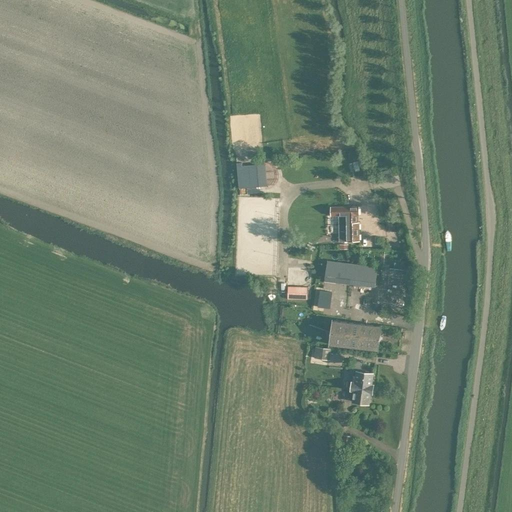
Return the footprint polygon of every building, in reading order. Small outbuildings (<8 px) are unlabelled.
[(254,162),(236,164),(239,186),(258,184),(257,162),(254,162)] [(340,239),(360,238),(359,219),(357,219),(357,212),(359,212),(359,203),(331,204),(331,212),(339,212),(340,239)] [(286,263),(286,278),(300,278),(300,262),(307,262),(307,252),(288,252),(288,263),(286,263)] [(327,258),(325,277),(350,281),(351,275),(353,261),(327,258)] [(378,264),(353,261),(351,275),(376,278),(378,264)] [(288,284),(287,296),(307,297),(308,284),(288,284)] [(332,290),(319,288),(316,308),(330,309),(332,290)] [(377,347),(380,323),(334,317),(331,341),(377,347)] [(330,357),(332,345),(316,343),(315,355),(330,357)] [(372,382),(373,371),(357,369),(355,380),(352,379),(351,388),(371,391),(372,391),(373,382),(372,382)] [(351,388),(346,387),(346,394),(353,395),(352,399),(369,401),(371,391),(351,388)] [(351,433),(344,432),(342,447),(349,448),(351,433)]
